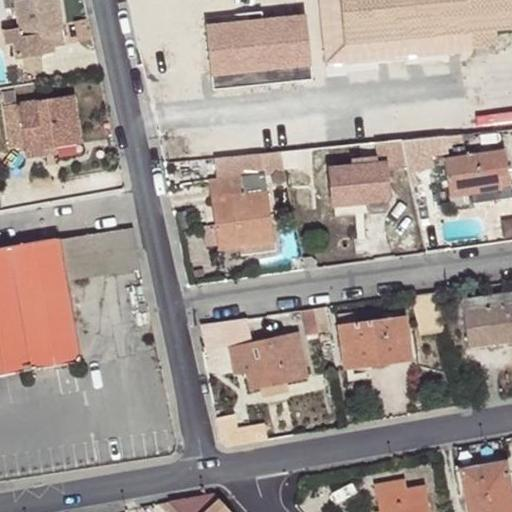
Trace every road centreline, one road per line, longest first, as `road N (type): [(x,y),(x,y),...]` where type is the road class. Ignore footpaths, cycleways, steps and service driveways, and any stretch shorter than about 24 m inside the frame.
road 1 (residential): [(511,258),(166,307)]
road 2 (unknown): [(129,120),(458,79)]
road 3 (residential): [(105,0),(166,307)]
road 4 (residential): [(231,466),(511,420)]
road 5 (residential): [(0,503),(199,471)]
road 6 (residential): [(166,307),(199,471)]
road 7 (unknown): [(0,210),(141,182)]
